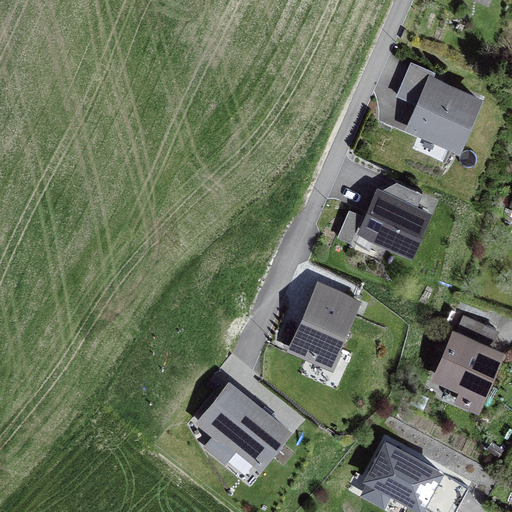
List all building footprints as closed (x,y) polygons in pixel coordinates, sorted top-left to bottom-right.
[(410,127),(457,147),(478,99),(431,79),(424,94),(401,84),(397,94),(420,104),(410,127)] [(427,212),(415,207),(422,191),(386,175),(361,230),(410,251),(427,212)] [(313,296),(292,346),(314,356),(313,359),(331,367),(339,350),(336,348),(357,298),(346,293),(340,308),(313,296)] [(495,329),(463,315),(437,375),(462,386),(458,398),(476,405),(498,352),(487,347),(495,329)] [(238,445),(260,463),(287,430),(229,383),(200,419),(216,432),(205,445),(225,461),(238,445)] [(387,442),(368,477),(420,506),(439,470),(387,442)]
